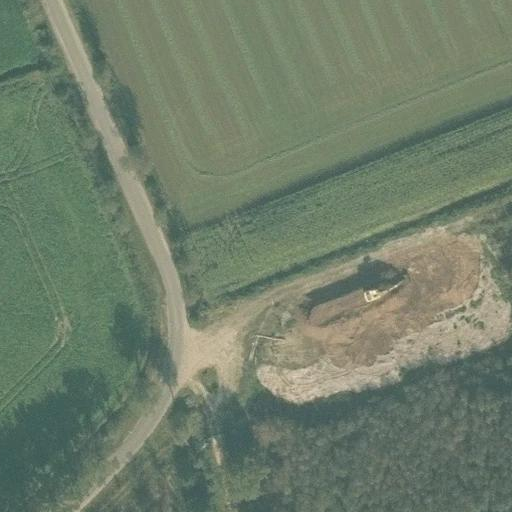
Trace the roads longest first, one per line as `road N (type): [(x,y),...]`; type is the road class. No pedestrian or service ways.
road 1 (unclassified): [(74,511),(172,389),(185,322),(51,0)]
road 2 (track): [(183,357),(252,306),(511,200)]
road 3 (track): [(183,357),(236,511)]
road 4 (track): [(207,415),(105,511)]
